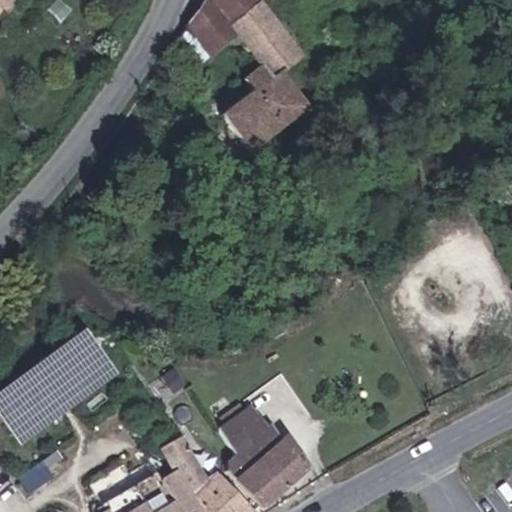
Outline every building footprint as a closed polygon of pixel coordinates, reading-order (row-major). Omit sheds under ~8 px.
[(0,0),(12,11),(21,0),(0,0)] [(211,0),(209,0),(173,49),(194,76),(237,32),(211,0)] [(211,0),(237,32),(266,5),(261,0),(211,0)] [(257,92),(226,114),(249,146),(307,107),(285,75),(304,59),(266,5),(237,32),(263,69),(248,80),(257,92)] [(483,216),(453,231),(466,258),(472,255),(479,269),(503,257),(483,216)] [(511,310),(498,277),(416,314),(432,347),(511,310)] [(87,334),(0,395),(0,415),(17,439),(113,371),(87,334)] [(252,406),(223,430),(229,440),(239,455),(234,459),(233,472),(259,503),(264,508),(308,465),(288,436),(284,439),(273,424),(269,427),(252,406)] [(104,511),(201,511),(196,503),(194,495),(210,479),(182,436),(163,447),(176,472),(163,478),(156,471),(104,504),(111,508),(104,511)] [(257,511),(217,470),(210,479),(194,495),(196,503),(201,511),(257,511)]
